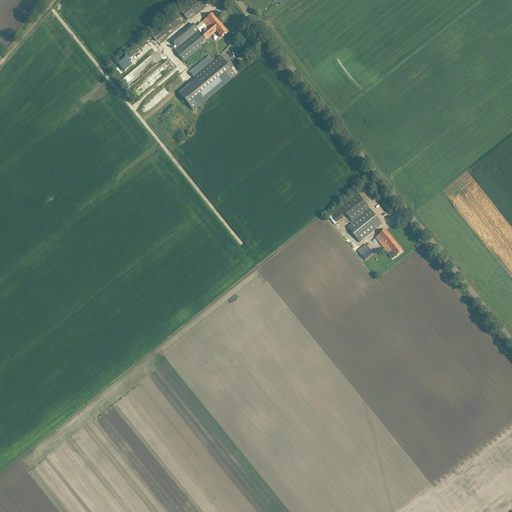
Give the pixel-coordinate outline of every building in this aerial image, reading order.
[(193,0),(180,11),(187,20),(205,6),(200,0),(193,0)] [(207,29),(201,34),(205,40),(206,39),(216,31),(221,37),(227,32),(212,14),(202,23),(207,29)] [(151,36),(157,42),(177,26),(177,27),(182,23),(176,16),(151,36)] [(199,32),(177,49),(174,52),(183,63),(208,42),(206,39),(205,40),(201,34),(199,32)] [(124,71),(131,65),(130,63),(132,61),(126,55),(124,57),(126,58),(119,64),(124,71)] [(197,80),(179,94),(194,112),(236,76),(219,56),(194,77),(197,80)] [(149,85),(158,76),(160,73),(157,70),(146,83),(149,85)] [(369,208),(358,194),(341,208),(352,222),(369,208)] [(348,227),(360,243),(382,225),(370,209),(348,227)] [(376,238),(389,254),(392,251),(390,248),(396,243),(386,230),(376,238)] [(392,251),(396,257),(403,251),(396,243),(390,248),(392,251)] [(374,255),(367,245),(366,244),(358,251),(366,262),(374,255)]
